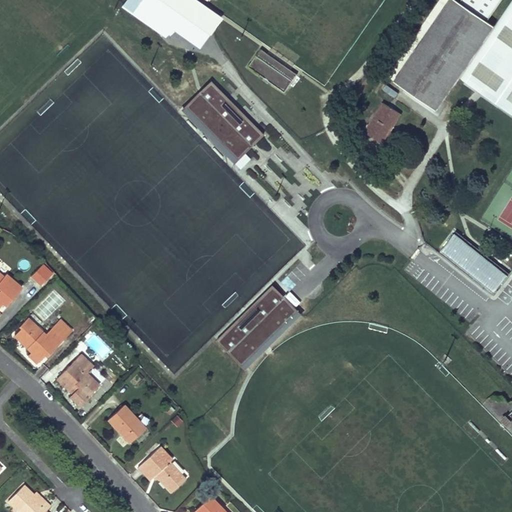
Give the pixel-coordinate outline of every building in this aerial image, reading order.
[(211,31),(167,0),(126,0),(129,5),(131,9),(134,12),(138,16),(141,19),(147,21),(149,19),(156,27),(157,26),(164,34),(172,26),(172,25),(176,21),(177,22),(196,42),(200,38),(201,39),(209,33),(211,31)] [(220,17),(195,0),(167,0),(211,31),(220,17)] [(511,0),(494,26),(487,21),(501,0),(461,0),(460,2),(457,0),(441,0),(389,76),(436,109),(459,77),(511,113),(511,0)] [(286,66),(272,57),(268,63),(263,60),(268,54),(261,49),(248,67),(285,92),(297,74),(290,69),(285,76),(281,73),(286,66)] [(272,57),(268,54),(263,60),(268,63),(272,57)] [(290,69),(286,66),(281,73),(285,76),(290,69)] [(181,109),(233,161),(262,132),(211,80),(181,109)] [(385,83),(381,89),(394,98),(398,92),(385,83)] [(357,117),(361,120),(373,103),(368,100),(357,117)] [(401,114),(383,102),(364,132),(382,143),(401,114)] [(476,263),(469,272),(496,293),(505,281),(500,278),(503,275),(488,263),(484,269),(476,263)] [(52,274),(42,265),(31,276),(41,285),(52,274)] [(21,288),(5,274),(3,277),(0,273),(0,306),(3,303),(6,305),(21,288)] [(273,285),(218,338),(247,367),(302,314),(273,285)] [(45,335),(27,318),(19,326),(21,328),(14,335),(24,345),(26,343),(29,345),(27,347),(31,352),(28,355),(37,363),(45,355),(47,356),(71,331),(59,319),(45,335)] [(93,366),(80,354),(56,379),(69,391),(72,387),(75,390),(72,394),(69,396),(79,406),(99,385),(86,373),(93,366)] [(511,400),(511,401),(509,401),(508,402),(502,396),(499,399),(498,398),(496,397),(493,396),(491,397),(489,398),(487,399),(506,418),(503,421),(507,425),(510,422),(511,424),(511,400)] [(123,405),(107,419),(129,443),(145,428),(144,427),(136,418),(123,405)] [(141,413),(136,418),(144,427),(150,422),(141,413)] [(138,467),(150,479),(152,477),(155,475),(157,478),(169,490),(183,477),(169,462),(172,459),(160,446),(138,467)] [(185,479),(183,477),(169,490),(171,492),(185,479)] [(33,494),(24,485),(8,501),(19,511),(46,511),(51,506),(45,501),(43,504),(33,494)] [(33,494),(43,504),(45,501),(36,492),(33,494)] [(225,511),(210,496),(194,511),(195,511),(225,511)]
